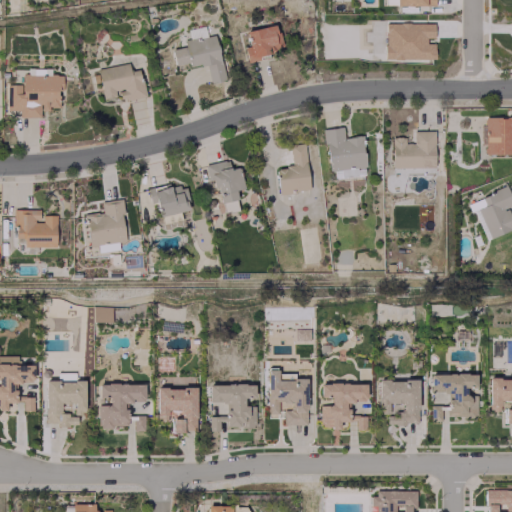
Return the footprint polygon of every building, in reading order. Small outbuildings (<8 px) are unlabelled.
[(433,22),(383,23),(383,59),(433,59),(433,40),(433,22)] [(244,30),(248,45),(243,46),(246,62),(258,59),(258,56),(268,54),(267,49),(280,46),(276,24),(244,30)] [(170,49),(174,68),(204,62),(208,83),(223,80),(214,34),(183,40),(184,46),(170,49)] [(143,97),(139,69),(129,70),(127,63),(96,68),(101,98),(117,96),(117,100),(143,97)] [(5,84),(5,110),(18,110),(18,116),(39,117),(39,110),(47,110),(47,107),(58,107),(58,89),(61,89),(61,74),(21,74),(21,84),(5,84)] [(511,154),(511,116),(483,117),(483,155),(511,154)] [(326,171),(350,169),(350,168),(364,166),(361,135),(342,137),(341,126),(322,128),(326,171)] [(433,130),(412,130),(412,142),(403,142),(403,136),(391,136),(391,176),(408,176),(408,167),(433,167),(433,130)] [(307,191),(304,143),(289,144),(290,166),(274,167),(276,193),(307,191)] [(203,164),(207,186),(216,185),(222,212),(237,209),(234,190),(242,188),(238,166),(228,168),(227,159),(203,164)] [(146,188),(149,202),(154,201),(158,216),(188,209),(183,185),(170,188),(168,183),(146,188)] [(124,241),(120,199),(100,201),(101,212),(84,213),(87,247),(106,245),(106,250),(116,249),(116,242),(124,241)] [(54,246),(54,214),(41,214),(41,220),(38,220),(38,209),(13,209),(13,237),(22,237),(22,246),(54,246)] [(91,321),(109,321),(110,306),(91,306),(91,321)] [(0,408),(5,409),(5,402),(14,402),(15,381),(31,381),(32,364),(17,364),(17,355),(0,354),(0,408)] [(305,424),(305,378),(293,378),(293,373),(276,373),(276,368),(265,367),(265,412),(276,412),(276,406),(282,406),(282,424),(305,424)] [(445,416),(475,416),(475,394),(464,394),(464,387),(474,387),(474,373),(428,373),(428,391),(445,391),(445,416)] [(511,377),(497,377),(497,375),(488,375),(487,410),(498,411),(498,400),(511,400),(511,408),(503,408),(503,422),(511,421),(511,377)] [(43,380),(44,423),(55,422),(55,425),(76,425),(75,414),(60,414),(60,403),(72,403),(73,413),(83,413),(83,379),(43,380)] [(417,380),(376,379),(376,413),(387,413),(387,406),(397,406),(397,415),(385,415),(385,423),(416,423),(417,380)] [(364,383),(319,382),(318,397),(329,397),(329,405),(318,405),(318,427),(337,428),(337,421),(346,421),(346,400),(364,401),(364,383)] [(142,383),(97,383),(97,426),(125,426),(125,401),(142,401),(142,383)] [(207,383),(207,401),(224,401),(224,415),(207,415),(207,430),(218,430),(218,425),(253,425),(253,415),(244,415),(244,397),(253,397),(253,384),(207,383)] [(194,386),(154,387),(155,419),(166,419),(165,410),(178,410),(179,417),(170,417),(170,431),(194,431),(194,386)] [(31,410),(32,396),(22,396),(21,410),(31,410)] [(439,420),(439,405),(429,405),(429,420),(439,420)] [(143,430),(142,415),(132,415),(132,430),(143,430)] [(511,511),(511,488),(485,489),(485,511),(511,511)] [(413,511),(414,490),(370,489),(369,511),(413,511)] [(109,511),(110,509),(101,509),(101,511),(92,511),(92,502),(70,502),(70,511),(109,511)]
